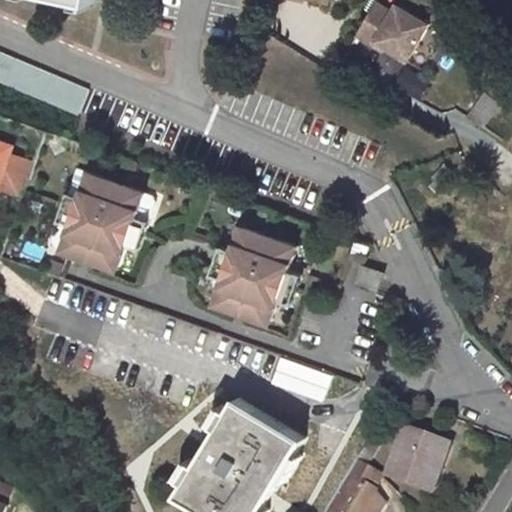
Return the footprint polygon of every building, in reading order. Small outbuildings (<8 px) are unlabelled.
[(395,10),(378,0),(377,0),(358,32),(375,43),(377,39),(386,44),(409,58),(431,22),(400,2),(395,10)] [(386,44),(377,39),(375,43),(383,48),(386,44)] [(86,84),(0,54),(0,83),(77,110),(86,84)] [(511,71),(504,65),(466,115),(479,125),(511,80),(511,71)] [(12,143),(0,139),(0,185),(21,193),(32,161),(8,153),(12,143)] [(150,195),(87,172),(78,197),(66,192),(49,239),(53,247),(114,269),(123,246),(136,251),(153,201),(150,195)] [(292,246),(237,226),(228,250),(218,246),(208,276),(218,280),(210,303),(266,323),(274,300),(286,304),(296,274),(284,270),(292,246)] [(384,271),(365,264),(359,281),(379,288),(384,271)] [(259,511),(303,438),(237,397),(229,410),(223,407),(214,425),(219,428),(197,465),(191,462),(181,479),(186,482),(179,494),(208,511),(259,511)] [(451,444),(407,428),(389,475),(433,492),(451,444)] [(368,437),(361,449),(374,458),(382,445),(368,437)] [(361,449),(322,511),(362,511),(374,492),(363,485),(371,471),(368,469),(374,458),(361,449)] [(0,493),(8,497),(13,486),(0,480),(0,493)]
